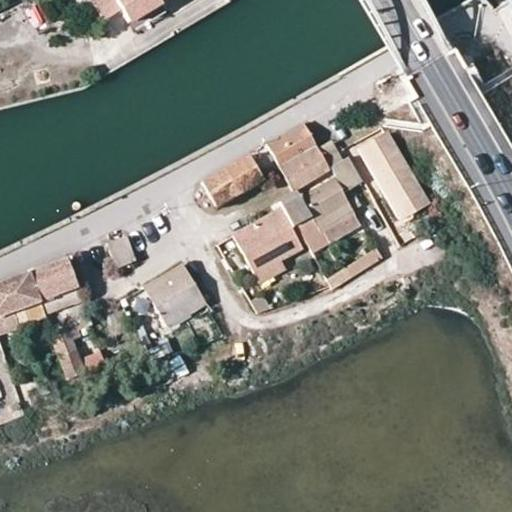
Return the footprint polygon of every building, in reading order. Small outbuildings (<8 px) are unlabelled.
[(118,11),(126,24),(165,0),(89,0),(103,21),(118,11)] [(301,125),(264,146),(277,169),(315,147),(301,125)] [(402,162),(393,146),(386,134),(384,135),(360,149),(394,207),(420,191),(402,162)] [(330,143),(317,150),(328,170),(330,169),(341,162),(336,153),(330,143)] [(277,169),(291,192),(328,170),(317,150),(315,147),(277,169)] [(247,156),(231,166),(213,176),(200,184),(201,185),(214,208),(262,179),(247,156)] [(363,182),(349,158),(341,162),(330,169),(336,179),(344,193),(363,182)] [(305,242),(353,214),(342,194),(344,193),(336,179),(302,199),(313,218),(310,219),(297,226),(305,242)] [(422,195),(420,191),(394,207),(401,219),(427,203),(422,195)] [(297,226),(310,219),(299,201),(295,194),(284,199),(278,203),(282,210),(293,228),(297,226)] [(232,237),(254,275),(280,260),(304,247),(293,228),(282,210),(232,237)] [(114,270),(134,262),(124,238),(105,245),(114,270)] [(335,289),(383,261),(376,249),(328,277),(335,289)] [(71,276),(64,259),(2,282),(12,309),(20,306),(25,321),(80,302),(71,276)] [(284,269),(280,260),(254,275),(258,282),(284,269)] [(166,328),(204,305),(180,267),(142,289),(166,328)] [(0,282),(0,313),(12,309),(2,282),(0,282)] [(269,310),(265,302),(257,300),(249,304),(255,315),(269,310)] [(103,367),(99,356),(78,363),(64,328),(49,334),(57,353),(67,381),(103,367)]
